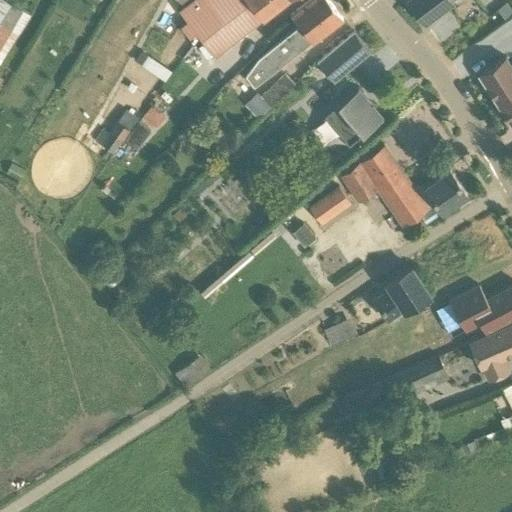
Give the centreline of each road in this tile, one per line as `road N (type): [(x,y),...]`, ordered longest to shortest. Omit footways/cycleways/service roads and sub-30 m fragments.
road 1 (unclassified): [(10,511),(507,189)]
road 2 (tertiary): [(507,189),(437,71),(368,0)]
